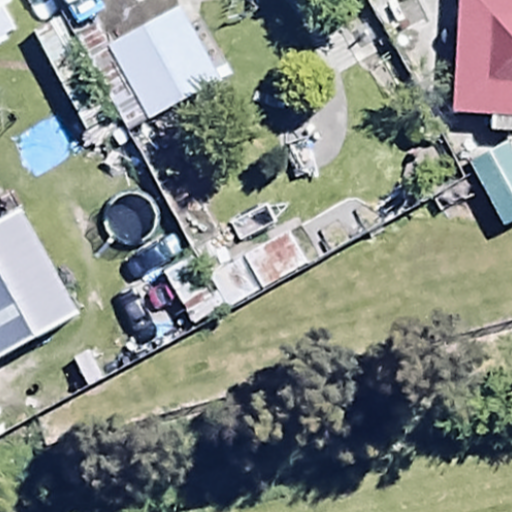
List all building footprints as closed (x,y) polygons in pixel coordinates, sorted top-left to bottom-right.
[(511,0),(456,0),(453,124),(489,125),(489,137),(511,137),(511,0)] [(0,43),(16,35),(0,6),(0,43)] [(214,89),(178,20),(107,57),(144,126),(214,89)] [(511,159),(507,150),(466,171),(501,237),(511,231),(511,159)] [(190,257),(172,227),(114,261),(132,291),(190,257)] [(307,271),(289,236),(206,280),(224,314),(307,271)]
